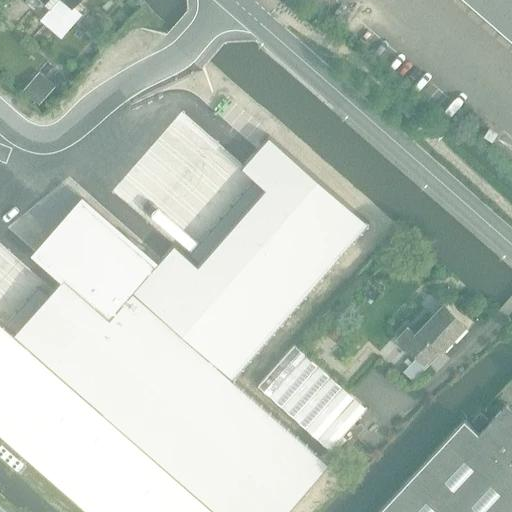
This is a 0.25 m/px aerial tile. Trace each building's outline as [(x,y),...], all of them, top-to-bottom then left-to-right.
[(27,0),(25,3),(34,10),(41,2),(50,9),(51,10),(53,7),(63,17),(73,6),(77,0),(27,0)] [(511,0),(464,0),(479,13),(511,41),(511,0)] [(32,80),(23,90),(39,104),(48,94),(32,80)] [(64,277),(14,334),(215,511),(285,511),(329,462),(233,378),(369,223),(269,135),(241,167),(265,188),(198,264),(173,243),(156,263),(83,199),(36,253),(64,277)] [(441,352),(467,325),(445,304),(414,335),(408,329),(398,339),(424,364),(438,350),(441,352)] [(0,322),(0,444),(4,439),(87,511),(215,511),(14,334),(0,322)] [(295,342),(256,384),(329,451),(367,407),(296,343),(295,342)] [(511,511),(511,409),(507,404),(479,434),(465,421),(379,511),(511,511)]
